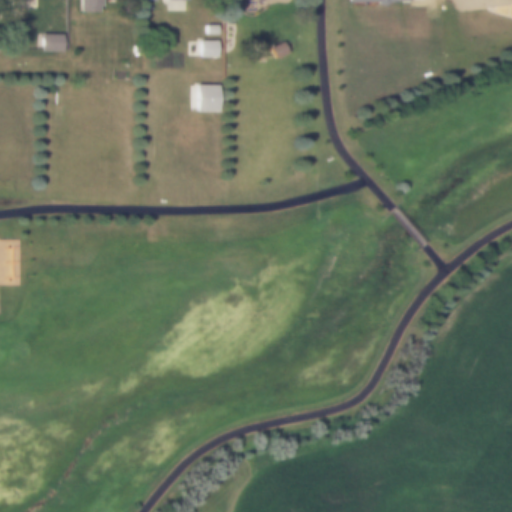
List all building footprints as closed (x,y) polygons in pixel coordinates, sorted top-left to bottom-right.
[(73,0),(73,14),(99,14),(99,0),(73,0)] [(143,0),(143,2),(153,2),(153,0),(159,0),(159,1),(160,2),(160,3),(162,4),(163,4),(163,12),(185,12),(185,0),(143,0)] [(202,26),(214,26),(214,35),(202,35),(202,26)] [(36,34),(57,34),(57,51),(36,51),(36,34)] [(212,41),(212,57),(195,57),(195,41),(212,41)] [(277,42),(283,53),(272,60),(266,49),(277,42)] [(189,85),(212,85),(212,113),(189,113),(189,85)]
